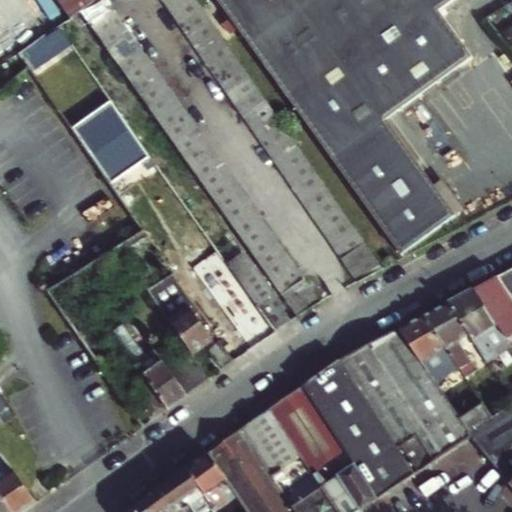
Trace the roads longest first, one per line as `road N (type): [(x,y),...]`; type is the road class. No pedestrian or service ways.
road 1 (residential): [(75,511),(361,315),(511,234)]
road 2 (unknown): [(361,315),(133,4)]
road 3 (unknown): [(477,0),(471,12),(482,84),(508,169)]
road 4 (unknown): [(61,165),(69,221),(54,241),(0,274)]
